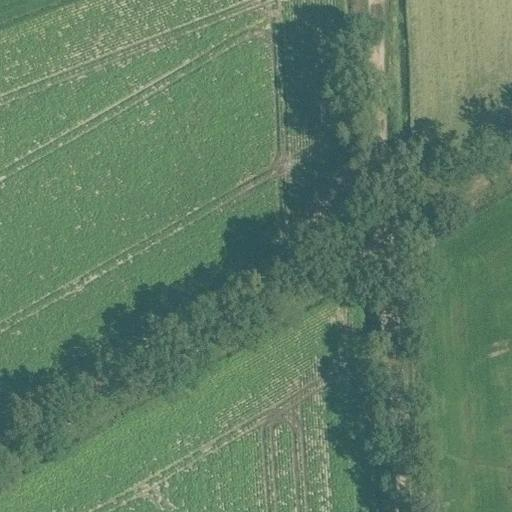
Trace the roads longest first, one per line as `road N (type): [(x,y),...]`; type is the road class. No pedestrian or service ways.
road 1 (track): [(0,417),(380,196)]
road 2 (track): [(402,511),(380,196)]
road 3 (track): [(380,196),(366,0)]
road 4 (track): [(380,196),(511,124)]
